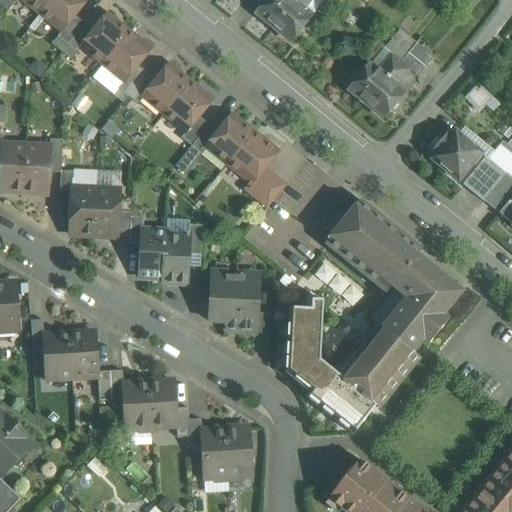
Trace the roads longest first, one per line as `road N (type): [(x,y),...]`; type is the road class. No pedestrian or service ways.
road 1 (residential): [(0,227),(270,396),(291,444),(287,511)]
road 2 (residential): [(170,0),(376,169)]
road 3 (residential): [(376,169),(511,7)]
road 4 (residential): [(376,169),(511,278)]
